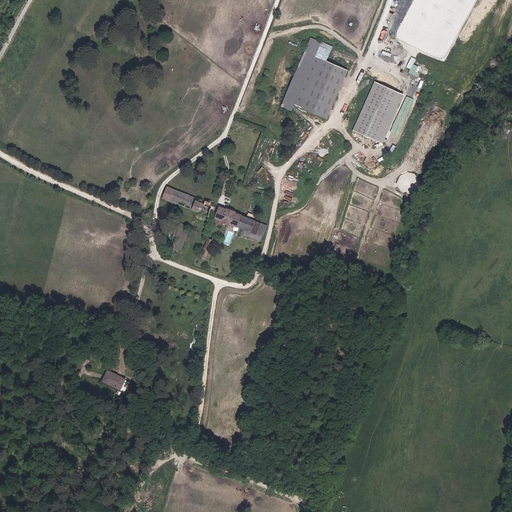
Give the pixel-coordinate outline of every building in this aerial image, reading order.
[(315,56),(321,42),(310,38),(281,106),(292,110),(294,105),(315,56)] [(327,119),(348,71),(315,56),(294,105),(327,119)] [(379,142),(400,93),(375,82),(353,131),(379,142)] [(507,139),(511,125),(511,122),(505,120),(499,136),(507,139)] [(197,201),(197,198),(167,186),(162,198),(208,217),(210,212),(212,213),(215,208),(212,206),(213,203),(206,201),(205,204),(197,201)] [(265,225),(251,219),(245,217),(235,213),(236,212),(227,209),(227,210),(221,207),(216,218),(223,221),(222,221),(231,225),(231,224),(243,229),(241,233),(248,236),(249,231),(251,232),(249,236),(259,240),(262,231),(259,230),(259,228),(263,229),(265,225)] [(180,249),(187,231),(180,228),(176,238),(173,246),(180,249)] [(205,259),(213,240),(208,239),(201,257),(205,259)] [(125,380),(126,379),(109,371),(104,381),(121,389),(125,380)] [(126,391),(130,382),(125,380),(121,389),(126,391)]
